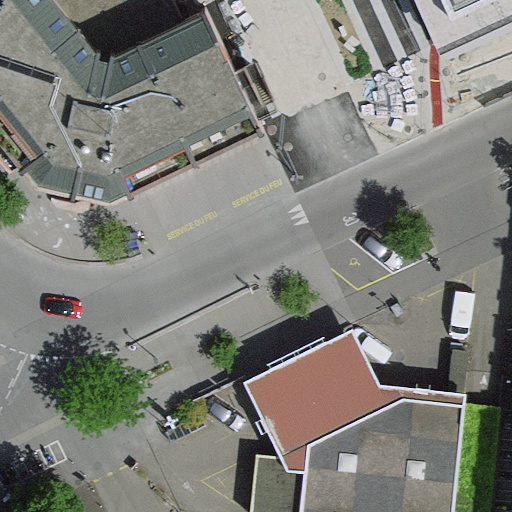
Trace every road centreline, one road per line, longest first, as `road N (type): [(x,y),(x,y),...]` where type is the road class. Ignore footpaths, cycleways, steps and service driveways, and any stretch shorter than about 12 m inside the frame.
road 1 (residential): [(43,308),(111,312),(161,298),(511,135)]
road 2 (residential): [(0,419),(24,375),(43,308)]
